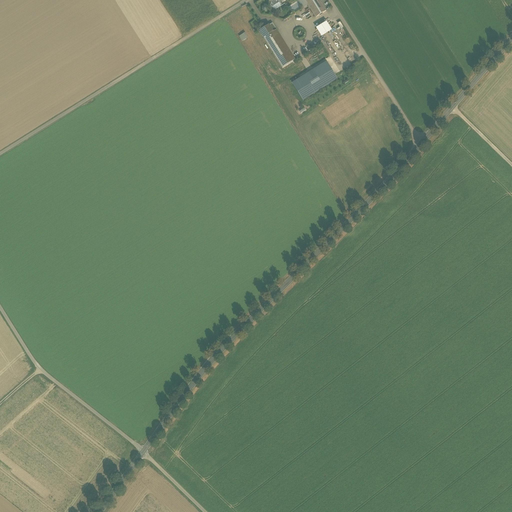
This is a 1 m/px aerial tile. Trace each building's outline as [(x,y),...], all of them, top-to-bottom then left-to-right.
[(269,0),(270,2),(268,3),(270,6),(275,10),(280,7),(278,3),(283,0),(269,0)] [(318,0),(304,0),(315,18),(326,12),(318,0)] [(318,28),(323,37),(334,32),(329,22),(318,28)] [(282,69),(295,60),(272,24),(259,32),(282,69)] [(246,33),(239,36),(242,42),(249,38),(246,33)] [(292,85),(303,101),(337,80),(327,63),(292,85)]
